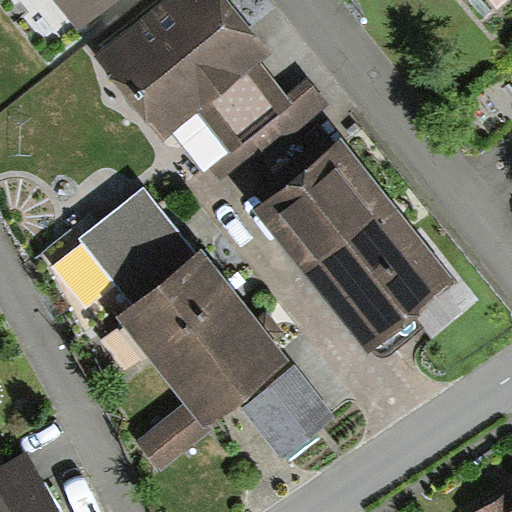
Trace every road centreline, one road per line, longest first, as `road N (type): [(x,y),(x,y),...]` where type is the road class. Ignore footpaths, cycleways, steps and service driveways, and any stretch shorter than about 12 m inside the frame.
road 1 (residential): [(311,0),(511,252)]
road 2 (residential): [(124,511),(0,276)]
road 3 (tertiary): [(511,375),(312,511)]
